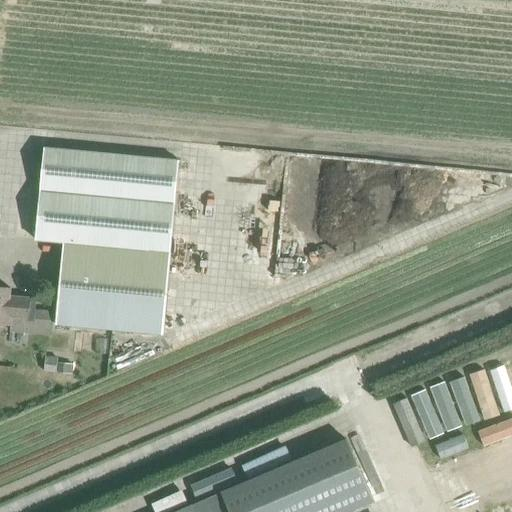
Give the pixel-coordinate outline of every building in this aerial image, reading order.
[(45,147),(35,240),(63,243),(55,325),(163,335),(180,160),(45,147)] [(28,320),(34,321),(37,299),(10,296),(11,288),(0,287),(0,326),(11,327),(12,320),(28,320)] [(46,357),(44,372),(56,373),(58,358),(46,357)] [(58,364),(57,373),(72,375),(73,366),(58,364)] [(350,511),(373,502),(345,440),(222,494),(230,511),(350,511)]
